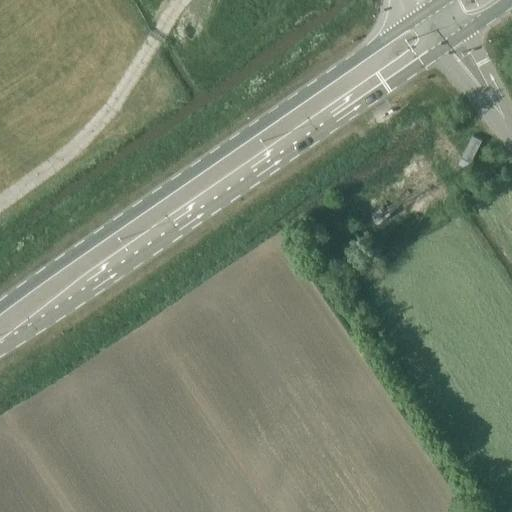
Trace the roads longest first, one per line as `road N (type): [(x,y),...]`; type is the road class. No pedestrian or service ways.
road 1 (primary): [(0,350),(441,48)]
road 2 (primary): [(418,17),(229,141),(0,309)]
road 3 (track): [(0,204),(79,145),(182,0)]
